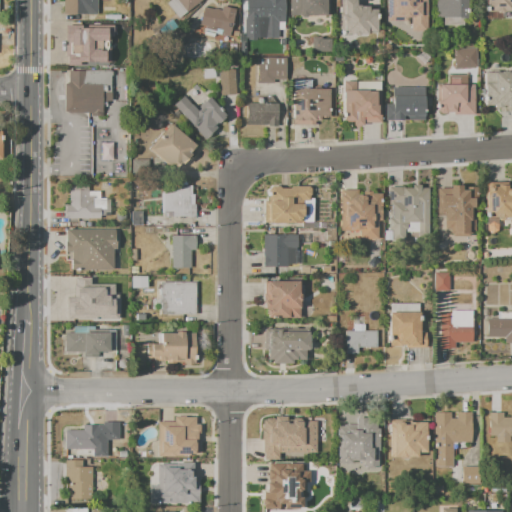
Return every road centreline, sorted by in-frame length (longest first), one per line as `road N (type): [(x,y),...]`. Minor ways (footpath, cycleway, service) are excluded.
road 1 (residential): [(511,377),(25,391)]
road 2 (secondary): [(26,320),(30,0)]
road 3 (residential): [(234,463),(229,375),(238,169)]
road 4 (residential): [(511,150),(238,169)]
road 5 (secondary): [(25,511),(25,391)]
